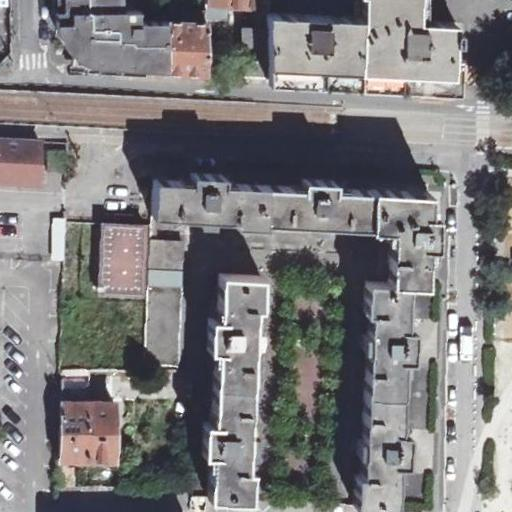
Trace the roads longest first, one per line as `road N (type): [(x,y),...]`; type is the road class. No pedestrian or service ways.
road 1 (residential): [(466,107),(30,80)]
road 2 (residential): [(465,166),(457,511)]
